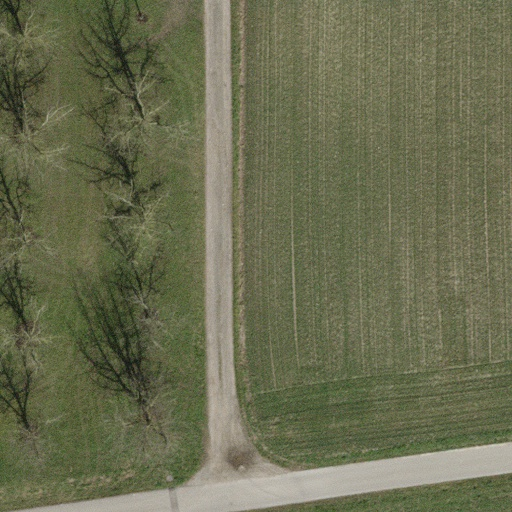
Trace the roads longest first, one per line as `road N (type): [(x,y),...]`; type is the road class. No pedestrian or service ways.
road 1 (track): [(26,511),(511,449)]
road 2 (track): [(233,481),(221,0)]
